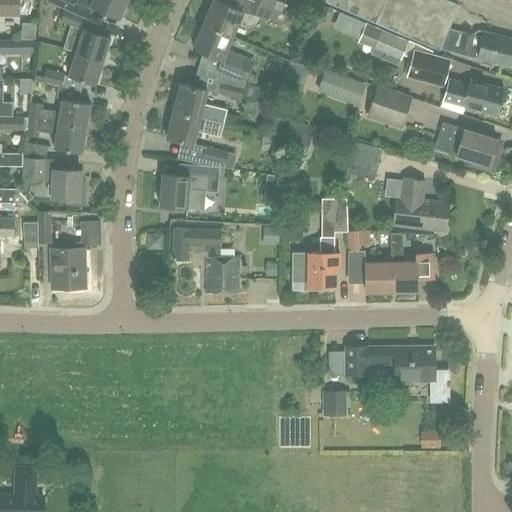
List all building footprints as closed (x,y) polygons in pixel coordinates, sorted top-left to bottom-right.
[(0,0),(0,14),(20,15),(20,0),(0,0)] [(118,15),(124,0),(48,0),(90,19),(96,6),(118,15)] [(237,21),(247,25),(250,26),(254,24),(257,22),(259,17),(268,21),(273,8),(254,0),(250,0),(245,12),(218,0),(213,0),(204,22),(232,34),(237,21)] [(254,0),(273,8),(277,0),(254,0)] [(450,51),(457,30),(447,27),(456,4),(448,0),(328,0),(439,48),(439,47),(450,51)] [(329,8),(311,1),(306,13),(325,20),(329,8)] [(65,9),(61,20),(80,28),(84,16),(65,9)] [(232,34),(204,22),(193,46),(221,58),(216,70),(245,82),(255,60),(226,48),(232,34)] [(74,51),(102,60),(109,35),(82,27),(74,51)] [(377,29),(371,43),(375,44),(372,52),(389,59),(391,54),(400,58),(407,40),(381,29),(381,31),(377,29)] [(463,32),(459,46),(478,51),(476,58),(482,59),(481,62),(492,65),(493,62),(509,66),(511,54),(511,38),(483,31),(479,30),(474,33),(474,35),(463,32)] [(0,40),(0,53),(35,53),(35,41),(0,40)] [(443,87),(450,60),(451,59),(414,49),(406,77),(443,87)] [(95,83),(102,60),(74,51),(67,75),(95,83)] [(282,84),(302,90),(309,67),(289,61),(282,84)] [(42,82),(62,86),(62,85),(65,73),(45,69),(42,82)] [(357,106),(365,84),(325,69),(317,91),(357,106)] [(245,82),(216,70),(211,91),(219,93),(219,94),(241,100),(241,98),(245,82)] [(1,78),(0,77),(0,114),(13,115),(13,103),(1,103),(1,90),(1,78)] [(441,102),(465,108),(465,109),(474,111),(475,108),(496,114),(503,88),(470,79),(468,84),(448,78),(444,93),(441,102)] [(174,96),(172,108),(222,121),(225,107),(202,101),(205,88),(178,81),(178,82),(174,81),(171,95),(174,96)] [(399,125),(409,96),(378,85),(368,115),(399,125)] [(62,98),(62,99),(59,113),(42,110),(43,103),(30,102),(29,116),(28,118),(58,123),(87,128),(91,102),(62,98)] [(192,142),(196,128),(219,134),(222,121),(172,108),(165,135),(192,142)] [(27,130),(28,118),(23,117),(0,116),(0,130),(23,131),(23,129),(27,130)] [(87,128),(58,123),(28,118),(27,130),(28,130),(28,135),(39,137),(40,132),(56,135),(54,147),(83,152),(87,128)] [(305,155),(314,127),(290,119),(281,147),(305,155)] [(491,170),(496,150),(493,149),(496,138),(441,122),(433,148),(471,160),(470,163),(491,170)] [(374,180),(381,149),(350,141),(346,172),(374,180)] [(46,159),(47,146),(25,143),(24,158),(46,159)] [(202,163),(201,165),(225,167),(228,151),(206,146),(202,163)] [(0,163),(23,164),(23,153),(5,152),(0,152),(0,163)] [(46,159),(24,158),(22,181),(45,182),(46,159)] [(67,199),(67,205),(85,206),(86,183),(80,183),(81,171),(58,169),(59,160),(46,159),(45,182),(54,182),(52,198),(67,199)] [(165,172),(161,203),(188,207),(188,209),(204,210),(206,191),(217,192),(219,167),(205,166),(179,163),(177,174),(165,172)] [(283,174),(267,173),(266,181),(282,183),(283,174)] [(423,200),(425,181),(403,179),(401,197),(396,197),(394,226),(446,230),(449,202),(423,200)] [(0,203),(15,203),(15,189),(0,188),(0,203)] [(349,230),(347,197),(322,197),(322,238),(322,253),(309,253),(309,254),(293,254),(293,281),(305,281),(305,289),(324,289),(324,285),(336,285),(336,266),(340,266),(340,253),(335,253),(335,230),(349,230)] [(51,212),(39,212),(40,244),(52,243),(51,212)] [(0,234),(15,235),(16,218),(0,217),(0,234)] [(219,256),(219,229),(172,229),(172,260),(188,260),(188,249),(207,250),(207,291),(238,291),(239,257),(219,256)] [(361,251),(360,231),(347,231),(347,251),(361,251)] [(393,261),(394,290),(419,289),(418,278),(435,277),(434,253),(417,253),(417,261),(404,261),(404,232),(392,233),(392,261),(393,261)] [(160,247),(161,235),(149,234),(148,246),(160,247)] [(25,248),(38,247),(38,237),(25,237),(25,248)] [(52,288),(85,287),(85,247),(52,248),(52,288)] [(367,290),(394,290),(393,261),(392,261),(366,262),(367,290)] [(435,371),(435,346),(397,347),(368,347),(346,347),(346,375),(369,375),(369,364),(397,364),(398,381),(432,380),(432,398),(436,403),(446,403),(450,398),(449,388),(451,388),(451,382),(449,382),(449,375),(445,371),(435,371)] [(322,393),(323,414),(342,414),(342,393),(322,393)] [(421,448),(441,448),(441,430),(421,431),(421,448)] [(37,468),(17,467),(16,495),(0,494),(0,511),(42,511),(44,496),(36,496),(37,468)]
